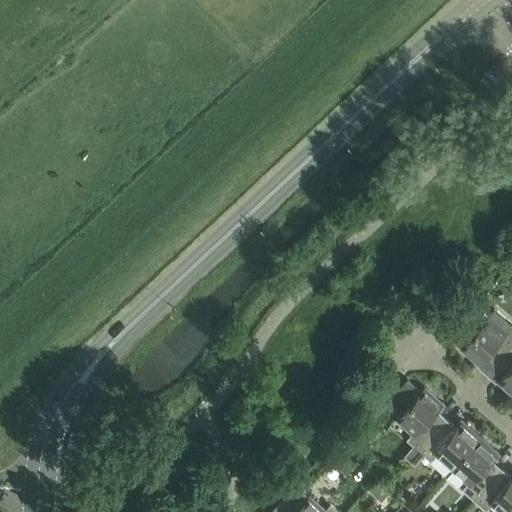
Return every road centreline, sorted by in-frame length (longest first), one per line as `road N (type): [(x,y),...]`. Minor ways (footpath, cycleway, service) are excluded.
road 1 (tertiary): [(483,0),(95,356),(56,419),(42,490)]
road 2 (residential): [(511,427),(412,335)]
